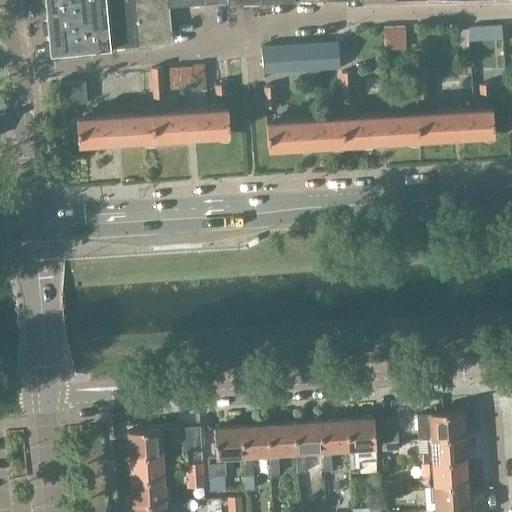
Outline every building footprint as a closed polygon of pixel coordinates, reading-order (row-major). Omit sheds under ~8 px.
[(46,0),(52,52),(137,44),(133,0),(46,0)] [(171,41),(168,6),(167,6),(166,0),(133,0),(137,44),(171,41)] [(379,0),(360,0),(361,1),(372,1),(372,11),(394,11),(395,0),(379,0)] [(382,26),(382,27),(382,48),(405,48),(404,26),(382,26)] [(456,29),(458,56),(468,56),(467,28),(456,29)] [(324,41),(325,67),(339,67),(337,40),(324,41)] [(300,69),(313,68),(311,41),(299,42),(300,69)] [(313,68),(325,67),(324,41),(311,41),(313,68)] [(288,70),(300,69),(299,42),(287,43),(288,70)] [(276,70),(288,70),(287,43),(274,44),(276,70)] [(262,71),(276,70),(274,44),(260,45),(262,71)] [(205,86),(203,63),(191,64),(193,87),(205,86)] [(190,65),(168,66),(169,88),(192,86),(190,65)] [(162,76),(161,66),(150,66),(151,77),(162,76)] [(414,76),(425,75),(425,66),(414,67),(414,76)] [(340,81),(351,80),(351,71),(340,72),(340,81)] [(415,86),(426,85),(425,75),(414,76),(415,86)] [(151,86),(162,86),(162,76),(151,77),(151,86)] [(84,80),(74,81),(75,90),(75,101),(85,101),(84,80)] [(341,90),(352,90),(351,80),(340,81),(341,90)] [(75,101),(75,90),(74,81),(59,81),(60,102),(75,101)] [(479,93),(489,92),(489,82),(478,83),(479,93)] [(214,93),(225,92),(225,83),(214,83),(214,93)] [(263,95),(274,95),(273,85),(263,85),(263,95)] [(426,85),(415,86),(416,97),(426,96),(426,85)] [(162,86),(151,86),(152,97),(163,96),(162,86)] [(352,90),(341,90),(341,101),(352,101),(352,90)] [(274,95),(263,95),(264,106),(275,106),(274,95)] [(417,137),(492,132),(490,105),(415,110),(417,137)] [(151,110),(153,136),(228,132),(226,106),(151,110)] [(77,141),(153,136),(151,110),(76,115),(77,141)] [(342,141),(417,137),(415,110),(341,115),(342,141)] [(267,146),(342,141),(341,115),(265,120),(267,146)] [(417,438),(431,437),(463,435),(461,410),(416,413),(417,438)] [(380,440),(397,439),(396,415),(379,416),(380,440)] [(376,459),(375,442),(373,416),(346,418),(348,447),(347,447),(349,469),(359,468),(358,460),(376,459)] [(346,418),(320,420),(322,449),(347,447),(348,447),(346,418)] [(320,420),(293,422),(295,451),(295,458),(296,472),(305,471),(304,460),(303,450),(321,449),(322,449),(320,420)] [(293,422),(267,423),(268,453),(295,451),(293,422)] [(267,423),(240,425),(242,454),(242,461),(243,462),(244,475),(243,475),(244,487),(253,487),(252,474),(252,463),(251,463),(251,454),(268,453),(267,423)] [(181,436),(200,435),(199,425),(180,426),(181,436)] [(207,456),(206,456),(207,467),(208,475),(225,474),(224,455),(242,454),(240,425),(213,427),(215,456),(207,456)] [(161,441),(170,441),(169,427),(126,429),(126,431),(128,431),(129,453),(128,453),(128,454),(161,452),(161,441)] [(432,461),(464,459),(463,435),(431,437),(432,451),(421,452),(421,462),(432,461)] [(380,440),(381,449),(398,448),(397,439),(380,440)] [(166,456),(166,451),(161,452),(128,454),(128,455),(129,455),(130,463),(128,463),(128,465),(130,465),(131,477),(129,477),(129,478),(167,475),(163,475),(162,456),(166,456)] [(331,458),(322,456),(323,470),(332,469),(331,458)] [(434,485),(466,483),(464,459),(432,461),(434,485)] [(278,461),(269,460),(270,473),(279,473),(278,461)] [(186,475),(202,474),(201,462),(185,463),(186,475)] [(187,487),(203,486),(202,474),(186,475),(187,487)] [(131,502),(169,499),(164,499),(163,480),(167,480),(167,475),(129,478),(129,479),(131,479),(132,501),(131,501),(131,502)] [(384,488),(401,487),(400,479),(383,480),(384,488)] [(436,509),(467,507),(466,483),(434,485),(436,509)] [(384,488),(384,497),(401,496),(401,487),(384,488)] [(224,511),(241,511),(240,495),(223,496),(224,511)] [(164,511),(164,504),(169,504),(169,499),(131,502),(131,503),(132,503),(133,511),(132,511),(131,511),(164,511)]
